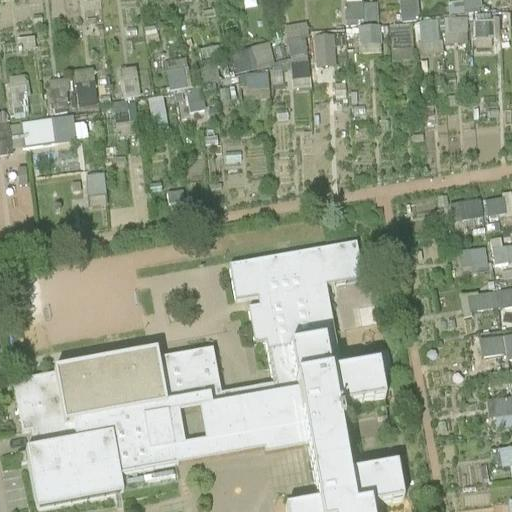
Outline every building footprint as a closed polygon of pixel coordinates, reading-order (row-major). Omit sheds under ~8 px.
[(341,0),(343,27),(354,26),(355,56),(379,55),(377,0),(341,0)] [(396,0),(397,22),(416,21),(415,0),(396,0)] [(479,0),(458,0),(459,15),(480,14),(479,0)] [(442,46),(466,45),(465,18),(441,19),(442,46)] [(417,55),(439,54),(437,21),(415,22),(417,55)] [(489,43),(490,21),(471,21),(471,42),(489,43)] [(283,27),(288,58),(325,52),(322,35),(306,37),(303,24),(283,27)] [(387,27),(388,62),(408,61),(407,26),(387,27)] [(234,75),(274,66),(268,44),(229,54),(234,75)] [(309,90),(306,62),(289,64),(292,92),(309,90)] [(134,70),(117,71),(120,99),(136,98),(134,70)] [(245,101),(268,100),(267,77),(244,77),(245,101)] [(76,109),(94,108),(93,78),(75,79),(76,109)] [(47,81),(48,110),(66,109),(65,81),(47,81)] [(162,99),(148,100),(149,131),(163,130),(162,99)] [(0,157),(12,157),(12,151),(76,144),(73,118),(0,126),(0,157)] [(84,198),(103,198),(103,178),(84,178),(84,198)] [(484,218),(510,217),(509,198),(484,199),(484,218)] [(477,201),(448,205),(450,223),(480,219),(477,201)] [(492,267),(511,263),(511,253),(509,236),(487,240),(492,267)] [(266,341),(274,385),(221,395),(163,406),(175,467),(200,463),(264,451),(265,456),(308,448),(313,477),(318,504),(286,510),(286,511),(370,511),(370,507),(403,501),(396,467),(348,476),(336,410),(384,401),(383,391),(393,389),(386,353),(339,362),(325,285),(362,278),(356,244),(230,268),(236,302),(257,298),(259,307),(248,309),(255,343),(266,341)] [(457,271),(485,268),(482,249),(455,253),(457,271)] [(511,291),(458,297),(459,313),(511,308),(511,291)] [(477,358),(511,355),(511,336),(476,339),(477,358)] [(118,478),(175,467),(163,406),(221,395),(212,349),(155,360),(154,356),(51,375),(61,429),(71,427),(75,445),(32,453),(24,455),(35,511),(121,496),(118,478)] [(61,429),(51,375),(11,383),(20,434),(28,433),(32,453),(75,445),(71,427),(61,429)] [(486,402),(489,430),(511,427),(511,422),(509,400),(486,402)] [(511,448),(490,449),(491,471),(508,470),(508,479),(511,478),(511,448)]
